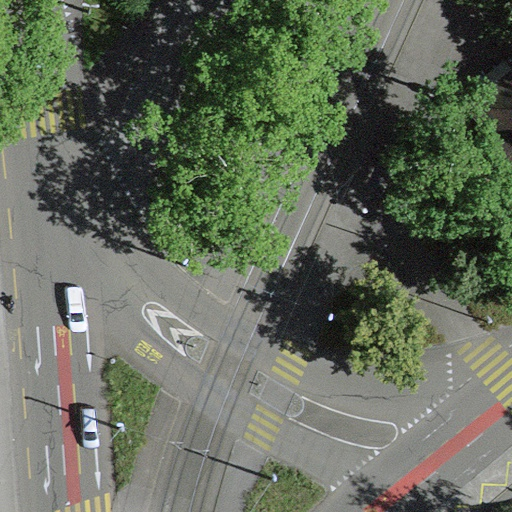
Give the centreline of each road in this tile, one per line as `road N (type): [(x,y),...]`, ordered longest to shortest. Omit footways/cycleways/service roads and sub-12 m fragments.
road 1 (primary): [(79,239),(118,289),(158,321),(279,386),(394,397),(450,389),(502,368)]
road 2 (primary): [(79,239),(69,388),(79,511)]
road 3 (primary): [(28,17),(28,67),(50,172),(79,239)]
road 4 (primary): [(365,511),(502,368)]
